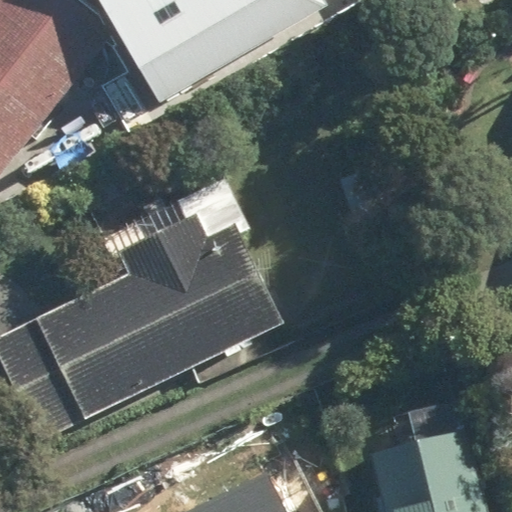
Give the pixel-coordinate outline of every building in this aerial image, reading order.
[(0,0),(0,180),(104,44),(45,0),(0,0)] [(106,0),(158,102),(330,15),(322,0),(106,0)] [(111,284),(0,336),(0,372),(37,451),(276,337),(235,249),(253,240),(223,178),(114,230),(126,256),(103,267),(111,284)] [(468,511),(448,439),(357,464),(369,511),(468,511)] [(262,511),(248,480),(178,511),(262,511)]
